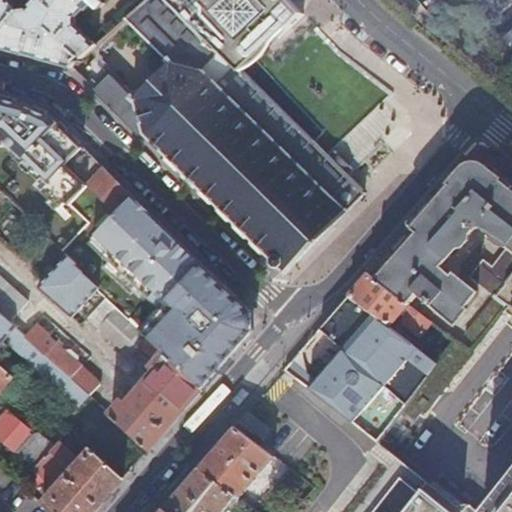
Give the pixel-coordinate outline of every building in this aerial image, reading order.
[(35,0),(27,8),(19,8),(10,0),(0,0),(0,46),(71,66),(95,45),(74,25),(74,17),(83,7),(86,8),(93,0),(35,0)] [(125,18),(131,13),(116,0),(106,0),(96,11),(114,28),(125,18)] [(166,64),(199,68),(217,49),(214,45),(199,31),(167,0),(145,0),(138,7),(131,13),(125,18),(166,61),(165,63),(166,64)] [(167,0),(199,31),(214,45),(217,49),(240,71),(245,64),(248,53),(248,49),(247,41),(246,36),(243,31),(238,26),(246,19),(253,11),(276,35),(301,12),(290,0),(167,0)] [(83,26),(99,41),(107,34),(90,18),(83,26)] [(324,233),(343,213),(363,192),(359,189),(347,177),(336,166),(323,153),(313,143),(240,72),(237,74),(236,73),(235,74),(233,72),(230,75),(222,84),(223,85),(222,87),(223,88),(221,90),(208,77),(199,68),(166,64),(148,83),(135,96),(145,133),(165,151),(164,158),(176,170),(183,169),(182,176),(192,186),(199,185),(198,192),(209,203),(216,202),(215,209),(227,220),(233,219),(232,225),(244,237),(251,236),(250,243),(261,254),(268,253),(271,257),(270,263),(273,266),(280,266),(286,271),(287,271),(324,233)] [(145,133),(135,96),(133,94),(130,96),(120,85),(107,73),(93,88),(138,132),(145,133)] [(0,131),(26,105),(0,97),(0,131)] [(66,164),(82,146),(63,128),(51,116),(34,134),(66,164)] [(66,164),(34,134),(15,154),(51,188),(69,167),(66,164)] [(411,151),(419,160),(436,144),(428,135),(411,151)] [(116,211),(131,195),(120,185),(82,146),(66,164),(69,167),(87,184),(100,197),(105,201),(116,211)] [(342,161),(336,166),(347,177),(353,172),(348,167),(342,161)] [(369,274),(410,305),(419,295),(455,323),(479,294),(443,267),(460,248),(464,247),(471,239),(471,234),(476,228),(476,224),(482,223),(482,227),(489,233),(490,235),(492,238),(494,241),(497,244),(500,245),(503,247),(507,248),(492,266),(484,260),(471,277),(496,295),(509,279),(511,274),(511,187),(504,181),(485,167),(461,169),(442,190),(369,274)] [(0,188),(17,204),(27,194),(0,168),(0,188)] [(101,206),(105,201),(100,197),(96,201),(101,206)] [(61,248),(86,221),(87,221),(68,203),(42,230),(61,248)] [(97,288),(97,287),(72,263),(74,260),(70,256),(66,253),(54,267),(51,264),(45,269),(49,272),(37,285),(70,315),(86,299),(95,307),(88,315),(130,354),(139,345),(150,355),(159,346),(97,288)] [(364,279),(351,295),(390,325),(398,316),(404,316),(403,322),(421,336),(432,322),(410,305),(369,274),(364,279)] [(511,274),(509,279),(496,295),(497,296),(510,305),(505,312),(511,317),(511,274)] [(0,311),(9,320),(27,300),(0,275),(0,311)] [(390,325),(351,295),(321,329),(344,349),(317,380),(294,360),(286,369),(353,422),(385,385),(407,404),(440,363),(390,325)] [(479,344),(491,329),(505,312),(510,305),(497,296),(467,334),(479,344)] [(65,393),(76,382),(25,334),(9,320),(0,311),(0,342),(8,334),(26,350),(22,354),(65,393)] [(37,321),(25,334),(76,382),(89,394),(99,382),(99,380),(81,365),(82,364),(77,358),(78,353),(70,346),(65,348),(49,334),(50,333),(37,321)] [(401,412),(400,413),(414,423),(421,414),(423,415),(426,412),(427,412),(474,353),(473,352),(472,353),(456,341),(440,363),(407,404),(401,412)] [(179,413),(201,388),(167,356),(168,355),(164,352),(152,365),(156,369),(126,404),(121,400),(110,413),(148,448),(179,413)] [(5,355),(0,360),(0,364),(13,376),(29,391),(36,383),(5,355)] [(0,364),(0,390),(8,382),(13,376),(0,364)] [(0,437),(13,448),(14,447),(28,431),(29,430),(7,409),(2,415),(7,419),(0,426),(0,437)] [(248,413),(236,426),(255,441),(267,427),(248,413)] [(199,468),(235,495),(239,498),(255,479),(248,473),(253,467),(260,473),(275,456),(255,441),(236,426),(222,443),(199,468)] [(14,447),(34,466),(54,444),(38,429),(31,434),(28,431),(14,447)] [(93,511),(118,483),(123,477),(91,448),(79,461),(57,441),(54,444),(34,466),(33,467),(55,488),(41,503),(51,511),(93,511)] [(332,501),(323,511),(467,511),(465,510),(443,493),(426,479),(413,469),(379,442),(378,441),(332,501)] [(164,508),(169,511),(222,511),(235,495),(199,468),(185,484),(164,508)] [(511,511),(511,480),(493,504),(504,511),(511,511)]
